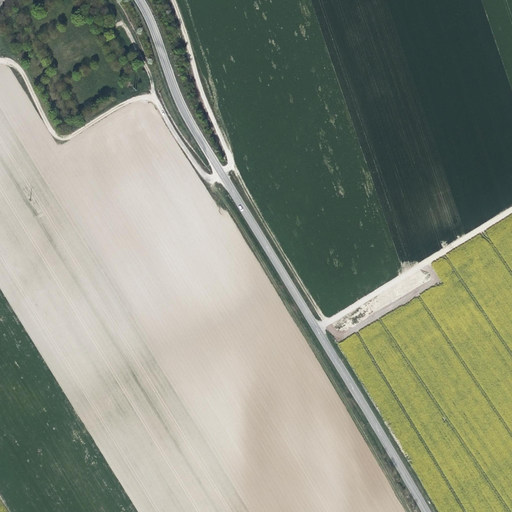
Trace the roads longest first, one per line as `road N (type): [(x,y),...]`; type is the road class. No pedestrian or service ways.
road 1 (track): [(211,178),(408,511)]
road 2 (tertiary): [(315,328),(177,98),(140,0)]
road 3 (track): [(327,322),(236,173),(177,0)]
road 4 (tertiary): [(426,511),(315,328)]
road 5 (track): [(0,51),(59,137),(150,88)]
road 6 (unclassified): [(315,328),(433,258)]
